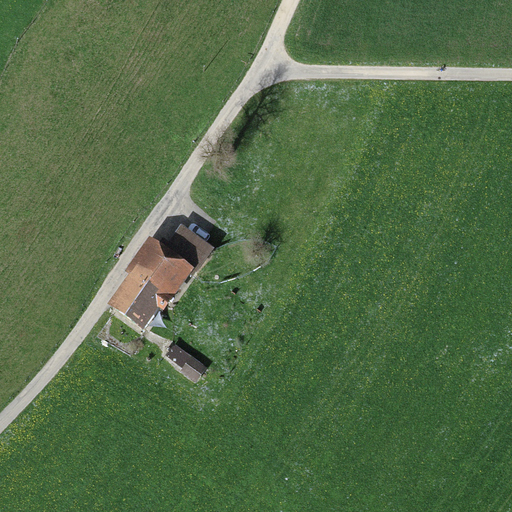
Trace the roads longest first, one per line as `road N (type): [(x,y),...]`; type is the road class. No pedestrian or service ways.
road 1 (unclassified): [(257,65),(82,330),(0,425)]
road 2 (unclassified): [(257,65),(511,73)]
